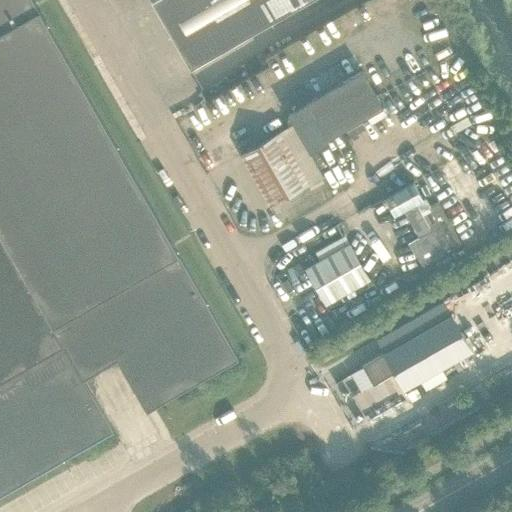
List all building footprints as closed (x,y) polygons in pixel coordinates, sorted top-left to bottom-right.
[(0,0),(0,493),(26,479),(113,429),(83,377),(101,367),(117,357),(147,409),(238,358),(163,227),(89,97),(33,0),(0,0)] [(305,0),(152,0),(190,66),(305,0)] [(242,77),(254,70),(248,60),(236,67),(242,77)] [(326,139),(382,107),(361,71),(305,103),(326,139)] [(271,206),(323,175),(293,123),(241,153),(271,206)] [(422,200),(411,182),(383,198),(393,216),(402,211),(417,238),(407,244),(420,267),(460,244),(436,202),(430,206),(425,198),(422,200)] [(327,303),(369,279),(349,243),(306,268),(327,303)] [(404,388),(472,350),(451,314),(362,365),(370,379),(379,381),(395,372),(404,388)]
